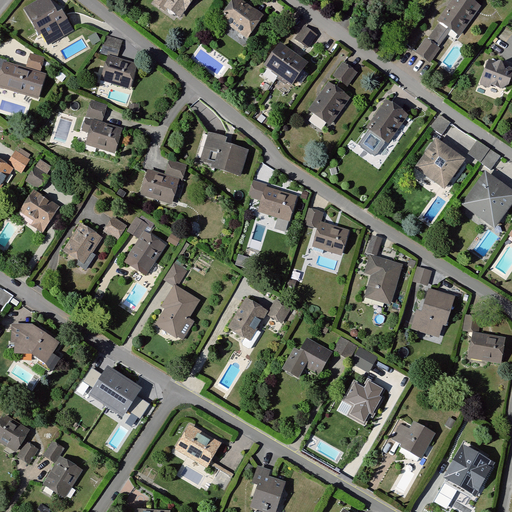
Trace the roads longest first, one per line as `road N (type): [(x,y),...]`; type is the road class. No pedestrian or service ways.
road 1 (residential): [(87,0),(283,164),(511,308)]
road 2 (residential): [(292,0),(511,155)]
road 3 (residential): [(177,389),(389,511)]
road 4 (residential): [(0,276),(177,389)]
road 5 (residential): [(177,389),(98,511)]
